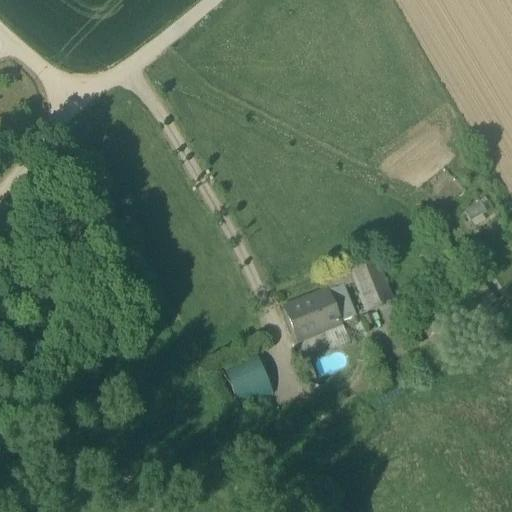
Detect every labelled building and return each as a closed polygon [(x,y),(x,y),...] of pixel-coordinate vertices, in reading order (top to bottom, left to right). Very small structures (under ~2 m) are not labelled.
[(464,213),(470,224),(486,215),(479,204),(464,213)] [(374,258),(347,269),(353,284),(365,313),(365,315),(377,310),(392,304),(389,298),(374,258)] [(343,288),(353,284),(347,269),(320,280),(326,295),(343,288)] [(482,284),(458,304),(468,317),(473,322),(497,303),(482,284)] [(338,325),(341,324),(355,318),(343,288),(326,295),(338,325)] [(410,317),(418,327),(452,299),(444,289),(410,317)] [(403,292),(389,298),(392,304),(399,321),(413,307),(403,292)] [(323,331),(338,325),(326,295),(311,301),(323,331)] [(458,304),(453,299),(418,327),(433,346),(468,317),(458,304)] [(322,332),(323,331),(311,301),(286,312),(298,342),(322,332)] [(399,321),(392,304),(377,310),(387,333),(399,321)] [(323,331),(322,332),(330,353),(349,345),(341,324),(338,325),(323,331)] [(224,377),(239,411),(272,396),(257,362),(224,377)]
